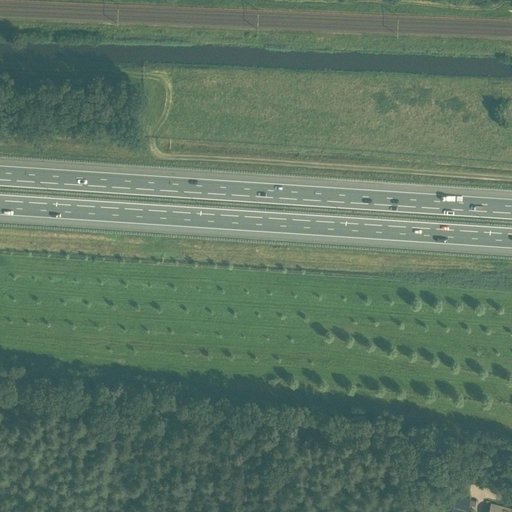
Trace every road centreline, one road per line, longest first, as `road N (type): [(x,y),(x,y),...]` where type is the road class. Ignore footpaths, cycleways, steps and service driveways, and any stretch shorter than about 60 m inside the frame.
road 1 (unclassified): [(511,464),(254,414),(0,391)]
road 2 (motorway): [(0,204),(511,238)]
road 3 (motorway): [(511,209),(0,176)]
road 4 (track): [(511,179),(154,155),(151,137)]
